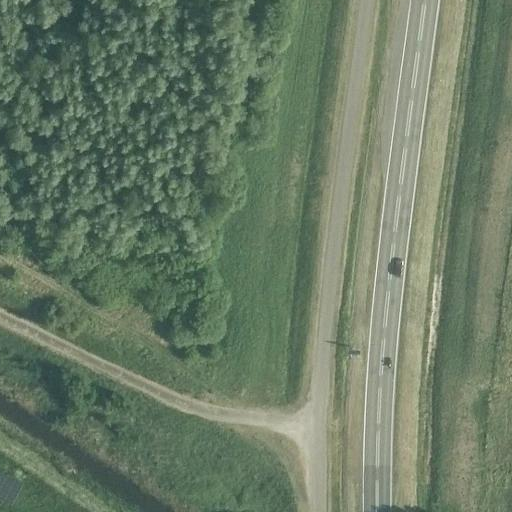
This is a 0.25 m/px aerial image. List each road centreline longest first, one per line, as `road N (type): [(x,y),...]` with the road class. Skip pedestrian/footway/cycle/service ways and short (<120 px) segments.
road 1 (trunk): [(378,511),(381,374),(425,0)]
road 2 (unclassified): [(314,422),(369,0)]
road 3 (track): [(244,417),(0,309)]
